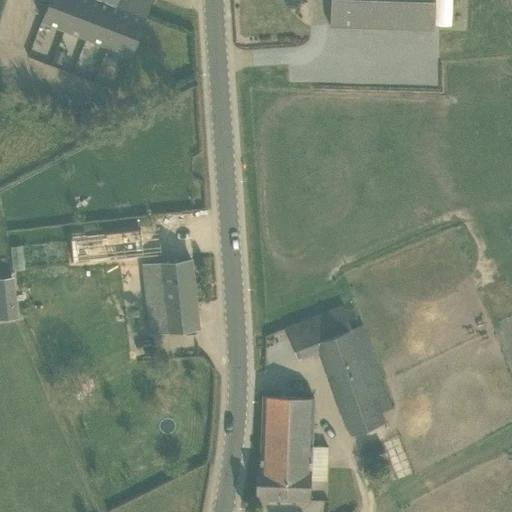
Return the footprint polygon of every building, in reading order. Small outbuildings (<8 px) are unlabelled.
[(48,0),(41,20),(58,26),(65,29),(75,0),(48,0)] [(75,0),(65,29),(84,36),(86,37),(100,0),(75,0)] [(108,46),(122,8),(115,5),(101,0),(100,0),(86,37),(108,46)] [(116,0),(115,5),(122,8),(145,17),(151,0),(116,0)] [(434,0),(330,0),(329,26),(434,30),(434,0)] [(108,46),(131,55),(145,17),(122,8),(108,46)] [(73,264),(144,256),(141,229),(70,237),(73,264)] [(159,263),(143,265),(144,267),(147,303),(149,303),(152,332),(166,330),(166,331),(195,328),(195,331),(198,330),(198,328),(191,259),(159,263)] [(0,319),(18,318),(16,304),(0,305),(0,319)] [(316,341),(320,350),(350,434),(384,422),(381,413),(392,408),(363,324),(316,341)] [(314,397),(263,395),(261,447),(312,448),(314,397)] [(362,450),(372,477),(391,469),(381,443),(362,450)] [(312,448),(261,447),(260,467),(256,467),(255,498),(310,500),(312,448)]
